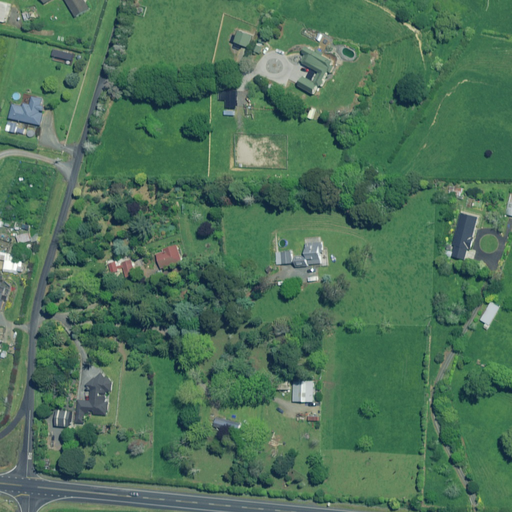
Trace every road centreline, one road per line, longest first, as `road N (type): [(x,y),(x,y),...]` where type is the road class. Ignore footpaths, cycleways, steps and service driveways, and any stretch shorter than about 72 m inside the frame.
road 1 (unclassified): [(124,0),(42,283),(30,395)]
road 2 (primary): [(27,486),(300,511)]
